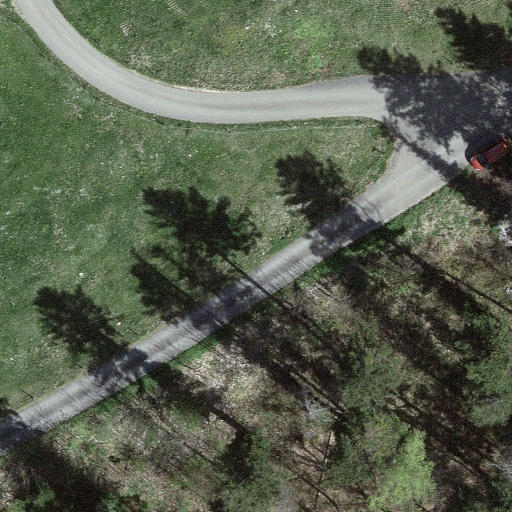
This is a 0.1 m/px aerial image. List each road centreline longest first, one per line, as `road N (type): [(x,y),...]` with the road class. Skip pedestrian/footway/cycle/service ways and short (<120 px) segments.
road 1 (unclassified): [(511,112),(90,387),(0,428)]
road 2 (track): [(502,117),(330,118),(111,97),(33,0)]
